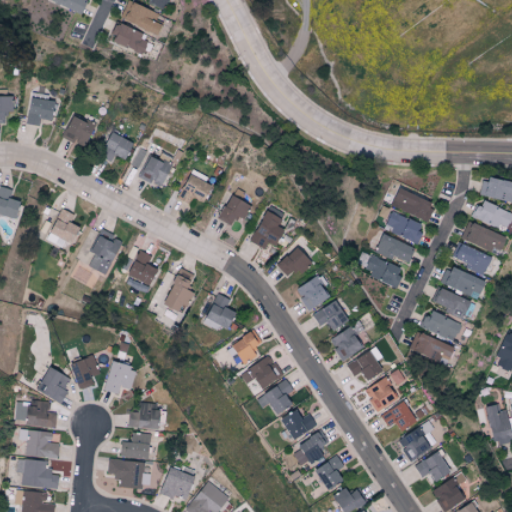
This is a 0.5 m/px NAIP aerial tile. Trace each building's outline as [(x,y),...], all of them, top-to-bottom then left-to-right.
[(47,0),(79,14),(85,0),(47,0)] [(145,0),(161,8),(165,0),(145,0)] [(160,22),(154,20),(157,13),(126,1),(119,20),(155,34),(160,22)] [(139,54),(147,36),(116,22),(108,40),(139,54)] [(0,122),(9,123),(8,89),(0,89),(0,122)] [(53,98),(30,93),(23,123),(38,126),(39,119),(48,121),(53,98)] [(70,115),(60,137),(82,147),(92,125),(70,115)] [(131,143),(109,132),(97,156),(110,163),(114,155),(122,159),(131,143)] [(138,168),(145,151),(138,148),(130,165),(138,168)] [(169,165),(148,155),(138,177),(159,187),(169,165)] [(191,170),(176,197),(185,202),(189,195),(201,202),(212,182),(191,170)] [(511,202),(511,182),(483,176),(478,194),(511,202)] [(10,190),(0,186),(0,216),(12,220),(17,201),(8,198),(10,190)] [(399,202),(396,210),(426,221),(432,201),(396,189),(392,200),(399,202)] [(231,224),(234,216),(244,219),(249,203),(226,196),(218,220),(231,224)] [(504,230),(511,213),(478,200),(471,218),(504,230)] [(46,241),(67,248),(75,225),(69,223),(72,213),(57,208),(46,241)] [(273,246),(282,229),(276,226),(280,219),(265,210),(248,241),(263,249),(267,242),(273,246)] [(382,229),(414,243),(422,225),(390,211),(382,229)] [(462,239),(496,254),(503,237),(469,223),(462,239)] [(104,274),(120,239),(98,229),(88,251),(93,253),(87,266),(104,274)] [(413,248),(380,234),(372,252),(390,259),(391,257),(406,263),(413,248)] [(488,257),(458,244),(451,260),(481,273),(488,257)] [(275,265),(286,276),(293,269),(298,275),(311,263),(294,247),(275,265)] [(150,256),(138,250),(125,275),(146,285),(155,268),(146,264),(150,256)] [(401,269),(369,255),(362,272),(393,286),(401,269)] [(482,281),(446,266),(439,283),(474,299),(482,281)] [(179,314),(190,291),(185,289),(192,274),(178,267),(160,305),(179,314)] [(308,310),(329,296),(315,275),(294,289),(308,310)] [(431,304),(463,318),(470,302),(437,288),(431,304)] [(329,330),(345,322),(334,301),(311,313),(317,326),(325,322),(329,330)] [(459,324),(427,309),(418,327),(451,342),(459,324)] [(328,339),(340,360),(362,348),(350,326),(328,339)] [(258,355),(254,347),(260,344),(253,330),(226,345),(238,366),(258,355)] [(499,358),(496,365),(509,371),(511,365),(511,334),(505,332),(494,356),(499,358)] [(451,346),(413,333),(407,351),(444,364),(451,346)] [(358,373),(363,380),(379,371),(367,351),(345,365),(352,377),(358,373)] [(89,377),(97,373),(90,355),(67,365),(78,390),(92,384),(89,377)] [(253,394),(281,376),(267,355),(239,373),(253,394)] [(119,387),(129,390),(134,369),(109,362),(102,390),(117,394),(119,387)] [(69,378),(45,367),(34,391),(59,402),(69,378)] [(362,389),(375,411),(397,399),(384,377),(362,389)] [(260,408),(267,404),(273,414),(290,405),(284,395),(291,391),(285,380),(254,398),(260,408)] [(53,428),(55,413),(47,412),(49,402),(26,399),(23,424),(53,428)] [(135,412),(127,411),(126,427),(155,429),(156,403),(136,402),(135,412)] [(394,424),(397,431),(413,424),(404,403),(379,413),(385,428),(394,424)] [(510,441),(500,403),(483,407),(493,446),(510,441)] [(299,418),(294,410),(278,419),(291,440),(314,426),(307,414),(299,418)] [(429,450),(421,436),(425,434),(421,426),(396,439),(407,461),(429,450)] [(24,456),(56,458),(57,443),(49,442),(50,432),(18,430),(17,440),(25,441),(24,456)] [(128,442),(121,441),(118,455),(144,460),(149,435),(130,431),(128,442)] [(321,456),(317,449),(327,445),(321,433),(289,449),(299,467),(321,456)] [(412,466),(420,478),(426,474),(432,482),(447,473),(434,452),(412,466)] [(340,480),(334,472),(342,467),(335,455),(312,470),(324,490),(340,480)] [(44,461),(16,459),(15,472),(21,472),(20,485),(55,489),(56,475),(50,474),(50,468),(43,468),(44,461)] [(147,488),(149,475),(141,474),(143,462),(106,459),(105,475),(118,477),(117,485),(147,488)] [(192,477),(167,467),(158,492),(183,501),(192,477)] [(464,480),(459,472),(429,491),(442,511),(443,511),(462,499),(454,487),(464,480)] [(186,511),(202,511),(205,509),(207,511),(214,511),(227,499),(207,481),(182,508),(186,511)] [(347,511),(365,500),(357,488),(348,494),(343,487),(330,497),(340,511),(347,511)] [(43,493),(14,489),(12,504),(20,505),(18,511),(51,511),(53,505),(42,503),(43,493)] [(476,511),(470,501),(453,511),(476,511)]
